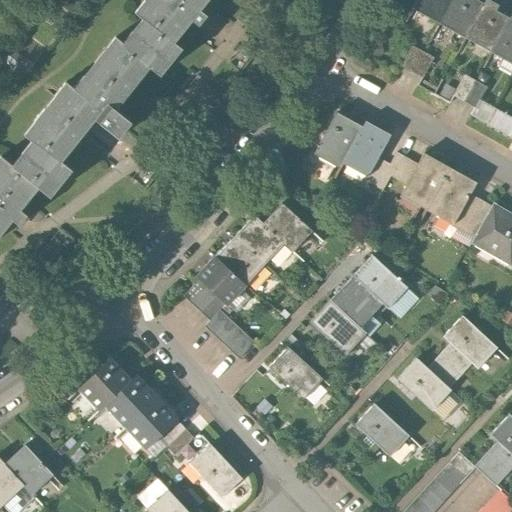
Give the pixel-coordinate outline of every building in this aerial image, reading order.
[(207,0),(145,0),(139,8),(146,14),(177,39),(195,16),(202,21),(210,11),(203,6),(207,0)] [(416,0),(413,7),(439,21),(451,0),(416,0)] [(451,0),(439,21),(465,36),(484,2),(480,0),(451,0)] [(465,36),(491,51),(510,18),(497,10),(500,4),(493,0),(485,0),(484,2),(465,36)] [(185,45),(177,39),(146,14),(125,41),(153,63),(164,71),(185,45)] [(511,62),(511,15),(510,18),(491,51),(511,62)] [(118,106),(153,63),(125,41),(117,34),(76,86),(69,80),(27,132),(35,137),(60,158),(96,113),(122,134),(134,119),(118,106)] [(434,58),(413,46),(401,67),(423,79),(434,58)] [(453,96),(475,108),(479,101),(487,88),(465,75),(453,96)] [(511,139),(511,118),(479,101),(475,108),(471,116),(511,139)] [(339,170),(342,165),(363,127),(337,112),(313,155),(339,170)] [(366,122),(363,127),(342,165),(365,178),(376,158),(389,135),(366,122)] [(73,168),(60,158),(35,137),(13,164),(40,186),(52,195),(73,168)] [(390,165),(376,158),(365,178),(364,180),(383,191),(391,178),(406,186),(417,165),(397,153),(390,165)] [(400,196),(427,210),(450,168),(424,154),(417,165),(406,186),(400,196)] [(22,209),(40,186),(13,164),(2,155),(0,156),(0,237),(15,219),(21,224),(29,215),(22,209)] [(477,183),(450,168),(427,210),(441,218),(453,225),(471,194),(477,183)] [(493,206),(471,194),(453,225),(441,218),(436,228),(470,247),(473,242),(493,206)] [(282,202),(262,223),(284,244),(293,252),(313,231),(282,202)] [(511,214),(494,204),(493,206),(473,242),(511,263),(511,261),(511,214)] [(265,264),(284,244),(262,223),(254,215),(235,236),(265,264)] [(246,285),(265,264),(235,236),(216,256),(246,285)] [(353,275),(361,282),(383,302),(388,308),(408,286),(373,254),(353,275)] [(197,277),(200,279),(226,304),(227,305),(246,285),(216,256),(197,277)] [(219,311),(226,304),(200,279),(183,297),(210,322),(205,327),(240,359),(255,344),(219,311)] [(360,326),(383,302),(361,282),(338,306),(360,326)] [(366,332),(360,326),(338,306),(331,299),(311,321),(346,353),(366,332)] [(443,337),(451,343),(472,363),(478,369),(498,347),(463,315),(443,337)] [(449,387),(472,363),(451,343),(428,368),(449,387)] [(289,347),(270,367),(304,399),(323,378),(289,347)] [(452,389),(449,387),(428,368),(417,357),(397,379),(432,411),(452,389)] [(100,409),(106,404),(132,380),(111,358),(80,386),(100,409)] [(106,404),(126,426),(157,397),(137,375),(132,380),(106,404)] [(177,420),(157,397),(126,426),(146,448),(158,437),(177,420)] [(375,404),(356,425),(390,457),(409,436),(375,404)] [(511,413),(491,435),(498,441),(475,467),(476,468),(496,486),(511,468),(511,413)] [(158,437),(166,447),(186,429),(177,420),(158,437)] [(194,438),(186,429),(166,447),(175,456),(194,438)] [(210,443),(189,463),(221,497),(241,477),(210,443)] [(25,444),(4,463),(25,485),(32,493),(53,474),(25,444)] [(434,511),(476,468),(475,467),(460,453),(404,511),(434,511)] [(0,500),(4,505),(25,485),(4,463),(0,458),(0,500)] [(188,511),(168,490),(147,509),(150,511),(188,511)] [(511,502),(500,491),(480,511),(510,511),(511,510),(511,502)]
